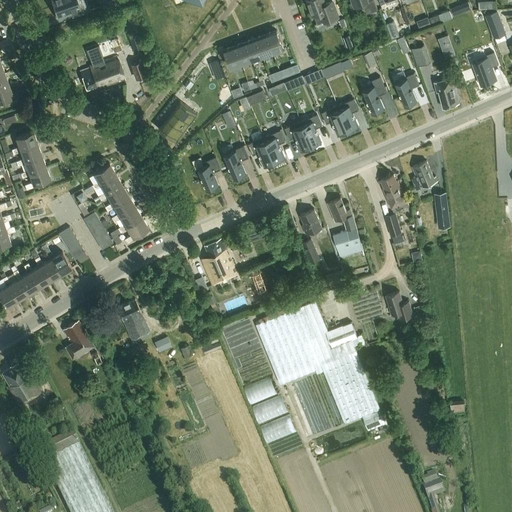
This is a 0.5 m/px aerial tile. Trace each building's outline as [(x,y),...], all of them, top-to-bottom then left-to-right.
[(77,0),(70,0),(53,6),(58,18),(58,19),(72,14),(73,16),(82,13),(77,0)] [(338,17),(332,1),(325,4),(323,0),(305,0),(312,15),(314,15),(317,24),(323,21),(324,22),(338,17)] [(378,10),(374,0),(368,0),(367,0),(352,0),(355,5),(362,2),(364,8),(369,7),(371,12),(378,10)] [(459,5),(450,8),(453,16),(462,13),(459,5)] [(496,11),(485,15),(494,38),(505,34),(496,11)] [(438,14),(429,17),(432,25),(440,22),(438,14)] [(345,18),(339,20),(342,28),(348,26),(345,18)] [(394,29),(388,32),(391,39),(397,37),(394,29)] [(266,34),(273,52),(284,48),(277,30),(266,34)] [(256,37),(263,56),(273,52),(266,34),(256,37)] [(448,34),(438,37),(442,47),(452,44),(448,34)] [(403,35),(397,38),(400,45),(406,43),(403,35)] [(114,48),(124,45),(121,37),(111,40),(114,48)] [(245,41),(252,60),(263,56),(256,37),(245,41)] [(235,45),(242,64),(252,60),(245,41),(235,45)] [(424,44),(412,48),(418,65),(430,61),(424,44)] [(224,49),(231,68),(242,64),(235,45),(224,49)] [(98,46),(86,50),(92,66),(90,66),(90,67),(80,71),(88,92),(125,79),(117,56),(103,60),(98,46)] [(485,57),(472,62),(481,85),(496,79),(490,65),(500,61),(495,48),(484,53),(485,57)] [(145,59),(130,64),(136,79),(150,74),(145,59)] [(213,73),(222,70),(218,59),(209,63),(213,73)] [(329,66),(322,68),(326,78),(332,75),(329,66)] [(287,67),(280,69),(282,76),(290,74),(287,67)] [(275,79),(282,76),(280,69),(273,72),(275,79)] [(307,84),(315,80),(311,72),(303,75),(307,84)] [(407,77),(395,82),(405,105),(417,100),(412,87),(419,84),(414,72),(406,76),(407,77)] [(374,85),(362,90),(372,113),(385,107),(379,95),(387,92),(380,76),(372,79),(374,85)] [(293,78),(285,82),(288,89),(296,86),(293,78)] [(443,107),(460,103),(453,78),(434,82),(437,92),(439,92),(443,107)] [(243,83),(245,91),(251,89),(248,81),(243,83)] [(0,100),(12,97),(8,85),(0,87),(0,100)] [(274,85),(269,87),(272,95),(278,92),(274,85)] [(253,93),(247,96),(249,101),(250,104),(256,101),(253,93)] [(354,98),(338,105),(348,129),(358,125),(353,112),(358,109),(354,98)] [(180,100),(158,128),(175,141),(197,113),(180,100)] [(348,129),(338,105),(321,112),(326,123),(332,121),(338,134),(348,129)] [(225,118),(233,115),(230,109),(222,112),(225,118)] [(317,114),(301,121),(311,145),(322,141),(316,128),(322,125),(317,114)] [(311,145),(301,121),(285,127),(290,139),(295,136),(301,150),(311,145)] [(280,129),(264,136),(275,161),(285,156),(279,143),(285,141),(280,129)] [(19,149),(36,143),(32,131),(14,137),(18,147),(11,149),(12,154),(20,151),(19,149)] [(275,161),(264,136),(248,143),(253,155),(259,152),(264,165),(275,161)] [(41,154),(36,143),(19,149),(20,151),(22,158),(15,161),(17,165),(17,166),(24,163),(23,161),(41,154)] [(223,154),(233,178),(246,172),(240,158),(248,155),(243,145),(223,154)] [(23,161),(24,163),(27,170),(20,173),(21,178),(28,175),(28,173),(45,166),(41,154),(23,161)] [(205,165),(197,168),(206,190),(219,184),(213,172),(221,168),(216,156),(203,161),(205,165)] [(174,168),(181,165),(178,158),(171,161),(174,168)] [(420,187),(438,180),(436,176),(434,176),(427,160),(412,166),(417,176),(412,178),(417,189),(420,187)] [(98,182),(114,173),(108,162),(92,171),(97,181),(91,185),(94,189),(100,185),(98,182)] [(42,181),(50,178),(45,166),(28,173),(28,175),(31,182),(24,185),(25,189),(34,186),(33,184),(36,183),(42,181)] [(192,169),(187,172),(195,189),(200,186),(192,169)] [(121,184),(114,173),(98,182),(100,185),(104,191),(98,195),(100,199),(106,195),(105,193),(121,184)] [(393,174),(381,179),(384,187),(383,188),(392,208),(407,202),(397,180),(396,181),(393,174)] [(111,204),(127,194),(127,193),(128,191),(125,188),(124,187),(123,188),(121,184),(105,193),(106,195),(110,202),(104,206),(106,210),(113,206),(111,204)] [(22,187),(16,189),(19,196),(24,194),(22,187)] [(81,187),(73,192),(80,202),(87,196),(81,187)] [(113,221),(119,217),(118,215),(134,205),(127,194),(111,204),(113,206),(117,213),(110,216),(113,221)] [(340,256),(364,249),(352,212),(350,208),(346,210),(341,197),(328,202),(335,221),(344,218),(347,229),(334,234),(340,256)] [(437,214),(449,213),(447,199),(436,200),(437,214)] [(82,201),(77,204),(80,209),(85,206),(82,201)] [(125,226),(141,216),(134,205),(118,215),(119,217),(123,224),(117,227),(120,232),(126,228),(125,226)] [(306,234),(322,227),(314,208),(300,214),(304,223),(302,224),(306,234)] [(83,218),(86,223),(97,216),(94,211),(83,218)] [(394,243),(404,240),(396,212),(385,215),(391,235),(392,235),(394,243)] [(1,219),(0,219),(0,232),(6,231),(5,228),(2,221),(10,219),(8,214),(1,216),(1,219)] [(86,223),(89,228),(100,221),(97,216),(86,223)] [(125,226),(126,228),(130,235),(124,238),(126,243),(134,238),(132,236),(147,227),(141,216),(125,226)] [(89,228),(92,234),(104,227),(100,221),(89,228)] [(12,226),(5,228),(6,231),(0,232),(0,246),(10,243),(6,233),(13,230),(12,226)] [(69,226),(58,233),(61,238),(72,231),(69,226)] [(92,234),(96,239),(107,232),(104,227),(92,234)] [(61,238),(64,243),(75,236),(72,231),(61,238)] [(96,239),(99,244),(110,237),(107,232),(96,239)] [(64,243),(68,248),(79,242),(75,236),(64,243)] [(213,284),(222,280),(238,274),(229,253),(228,254),(226,250),(228,249),(222,236),(205,244),(210,255),(202,259),(213,284)] [(99,244),(102,249),(113,242),(110,237),(99,244)] [(311,263),(320,259),(311,238),(302,242),(311,263)] [(68,248),(71,253),(82,247),(79,242),(68,248)] [(243,247),(242,242),(230,247),(232,251),(243,247)] [(71,253),(74,259),(85,252),(82,247),(71,253)] [(414,259),(422,257),(421,249),(413,250),(414,259)] [(50,258),(60,274),(71,267),(61,251),(53,256),(49,250),(45,252),(49,259),(50,258)] [(74,259),(77,264),(88,257),(85,252),(74,259)] [(50,258),(49,259),(42,262),(38,256),(34,259),(38,265),(40,264),(49,280),(60,274),(50,258)] [(29,271),(39,287),(49,280),(40,264),(38,265),(31,269),(27,263),(23,266),(27,272),(29,271)] [(28,293),(39,287),(29,271),(27,272),(21,276),(17,269),(13,272),(16,278),(18,277),(28,293)] [(342,270),(334,272),(338,284),(346,281),(342,270)] [(18,277),(16,278),(10,282),(6,276),(2,278),(2,279),(5,285),(7,284),(17,300),(28,293),(18,277)] [(255,284),(259,297),(267,294),(263,281),(255,284)] [(7,284),(5,285),(0,288),(0,296),(6,306),(17,300),(7,284)] [(392,314),(398,312),(400,318),(413,314),(409,301),(403,303),(399,291),(386,295),(392,314)] [(207,304),(215,301),(213,294),(212,295),(211,292),(206,293),(208,296),(205,298),(207,304)] [(132,338),(149,330),(140,311),(141,311),(135,298),(116,306),(122,319),(132,338)] [(386,423),(380,408),(352,339),(357,336),(351,321),(328,330),(316,300),(256,324),(280,384),(316,369),(317,372),(323,369),(345,423),(362,416),(368,430),(386,423)] [(72,359),(94,346),(79,319),(76,321),(66,326),(67,327),(63,329),(71,342),(65,346),(72,359)] [(167,336),(155,342),(159,351),(171,345),(167,336)] [(189,344),(180,348),(184,357),(193,354),(189,344)] [(99,351),(92,354),(97,365),(102,362),(100,357),(102,357),(99,351)] [(10,366),(29,397),(41,390),(29,371),(28,372),(25,369),(24,369),(18,360),(11,365),(10,366)] [(17,404),(29,397),(10,366),(2,371),(9,384),(6,385),(17,404)] [(251,403),(278,393),(271,376),(245,386),(251,403)] [(253,406),(260,423),(290,411),(283,393),(253,406)] [(451,410),(466,409),(465,401),(450,402),(451,410)] [(261,425),(268,442),(298,430),(291,413),(261,425)] [(64,432),(71,428),(66,418),(59,422),(64,432)] [(113,511),(73,431),(38,448),(69,511),(113,511)] [(431,510),(431,511),(439,511),(434,496),(444,493),(440,480),(438,480),(436,473),(428,475),(431,483),(424,485),(432,510),(431,510)] [(18,506),(15,507),(18,511),(23,508),(21,504),(20,502),(17,505),(18,506)]
